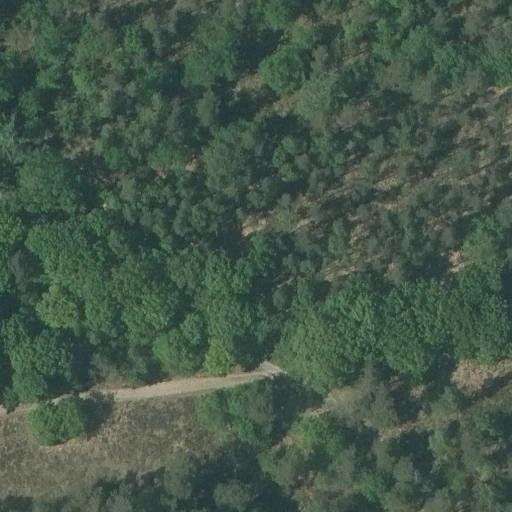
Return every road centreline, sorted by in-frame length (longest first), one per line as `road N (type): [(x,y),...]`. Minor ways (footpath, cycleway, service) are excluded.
road 1 (track): [(0,410),(279,373)]
road 2 (track): [(279,373),(511,339)]
